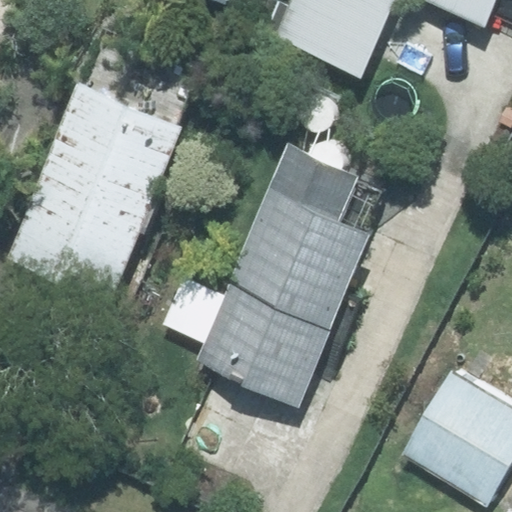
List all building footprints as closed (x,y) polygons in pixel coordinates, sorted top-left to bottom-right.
[(26,0),(0,0),(0,2),(22,11),(26,0)] [(265,0),(233,0),(260,12),(265,0)] [(291,0),(278,32),(365,68),(392,0),(443,0),(487,18),(494,0),(291,0)] [(113,75),(31,254),(141,303),(223,126),(113,75)] [(323,141),(219,361),(321,410),(406,230),(379,217),(399,176),(323,141)] [(511,394),(475,371),(422,453),(506,507),(511,497),(511,394)]
